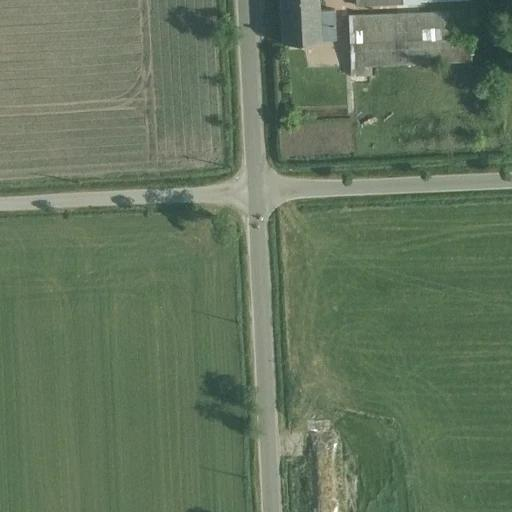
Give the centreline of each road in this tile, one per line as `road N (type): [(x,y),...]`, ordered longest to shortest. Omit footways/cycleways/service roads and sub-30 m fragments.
road 1 (unclassified): [(272,511),(258,194)]
road 2 (unclassified): [(258,194),(0,206)]
road 3 (unclassified): [(258,194),(511,186)]
road 4 (unclassified): [(258,194),(247,0)]
